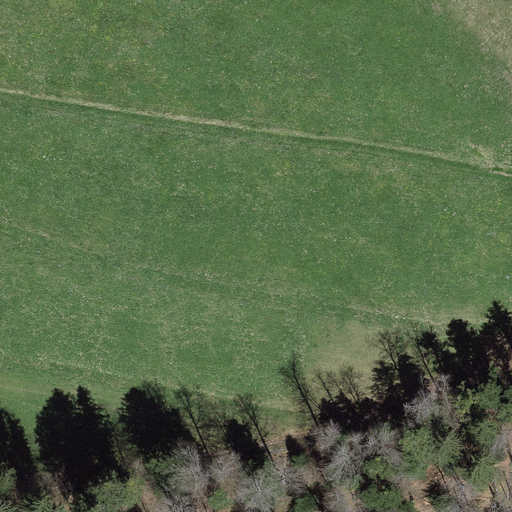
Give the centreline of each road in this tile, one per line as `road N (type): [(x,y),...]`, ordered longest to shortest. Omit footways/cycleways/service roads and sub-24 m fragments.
road 1 (track): [(511,161),(0,101)]
road 2 (track): [(511,373),(359,423),(210,458)]
